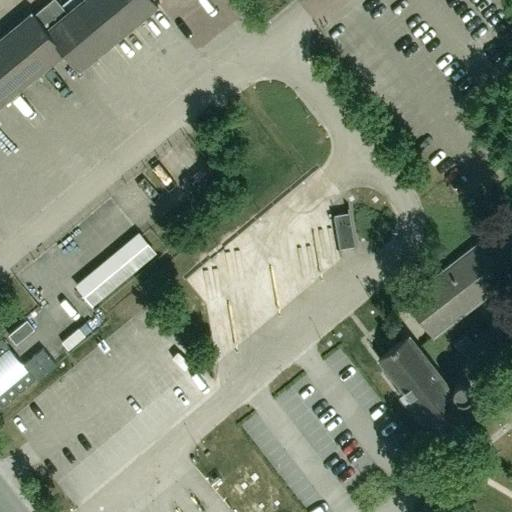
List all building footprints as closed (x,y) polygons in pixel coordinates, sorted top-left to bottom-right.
[(157,5),(153,0),(83,0),(67,13),(55,0),(51,0),(34,15),(32,13),(0,39),(0,104),(63,53),(78,70),(157,5)] [(348,202),(347,202),(348,212),(334,215),(333,210),(332,210),(336,233),(340,255),(341,255),(340,249),(347,248),(354,247),(354,248),(355,247),(351,225),(348,202)] [(511,216),(406,299),(433,335),(511,273),(511,216)] [(138,231),(73,283),(91,305),(156,252),(138,231)] [(27,319),(9,334),(16,343),(34,328),(27,319)] [(415,345),(408,335),(402,339),(397,343),(393,346),(387,351),(384,353),(378,358),(387,369),(388,370),(396,381),(397,382),(398,384),(441,439),(470,417),(466,410),(458,400),(459,399),(461,399),(462,400),(464,400),(466,399),(467,399),(469,398),(470,397),(471,395),(472,394),(472,392),(472,390),(472,389),(471,387),(471,386),(470,384),(469,383),(468,382),(467,381),(465,381),(464,380),(462,380),(461,380),(459,381),(458,381),(457,382),(456,382),(455,383),(454,385),(453,386),(453,388),(452,390),(453,391),(451,391),(415,345)] [(56,364),(42,348),(23,364),(1,338),(0,338),(0,410),(4,408),(3,407),(35,379),(36,380),(56,364)]
